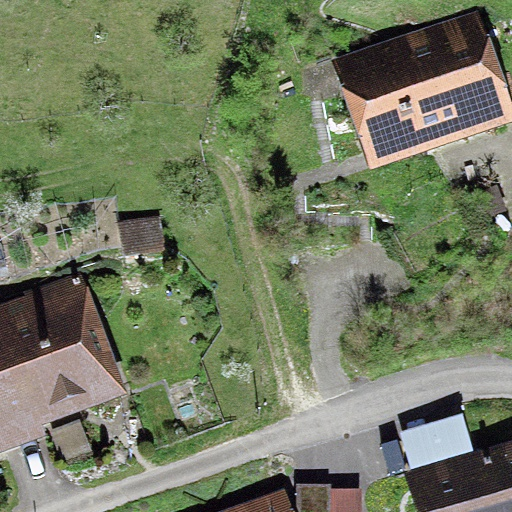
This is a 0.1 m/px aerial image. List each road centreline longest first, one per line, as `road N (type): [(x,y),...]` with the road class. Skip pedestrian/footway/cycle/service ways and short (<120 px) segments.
road 1 (residential): [(77,511),(389,399),(511,381)]
road 2 (track): [(219,150),(303,425)]
